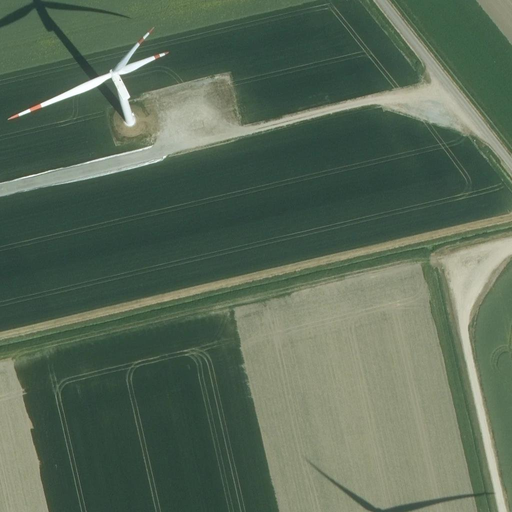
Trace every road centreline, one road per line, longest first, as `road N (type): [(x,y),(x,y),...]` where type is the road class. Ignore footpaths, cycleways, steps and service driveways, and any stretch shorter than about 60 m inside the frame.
road 1 (track): [(452,87),(240,132),(165,129)]
road 2 (track): [(504,511),(464,323),(480,276),(511,248)]
road 3 (unclassified): [(511,163),(382,0)]
